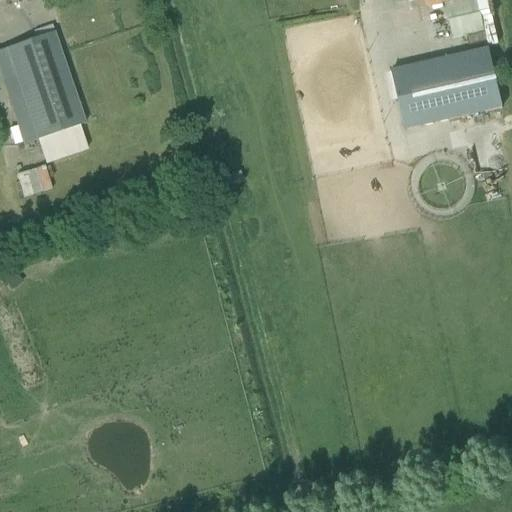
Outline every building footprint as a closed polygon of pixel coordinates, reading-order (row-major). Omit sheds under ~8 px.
[(425,0),(427,9),(468,0),(425,0)] [(458,18),(448,20),(451,36),(482,32),(478,2),(456,5),(458,18)] [(0,77),(24,147),(60,134),(78,129),(86,126),(54,35),(0,53),(0,77)] [(405,133),(502,110),(488,50),(391,73),(405,133)] [(44,168),(16,177),(23,200),(51,191),(44,168)]
